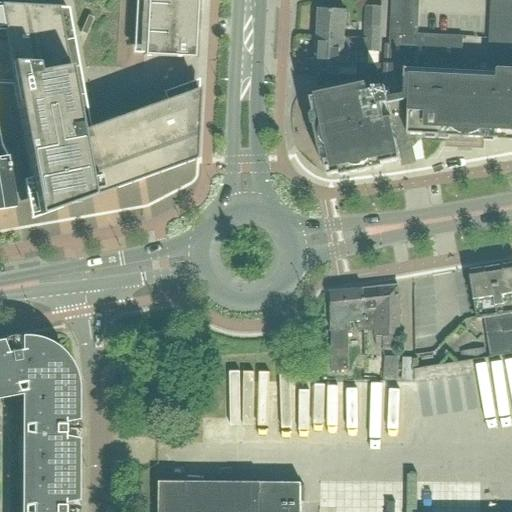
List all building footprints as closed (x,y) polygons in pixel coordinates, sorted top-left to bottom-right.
[(44,94),(44,86),(196,94),(200,0),(0,0),(0,84),(6,84),(5,92),(44,94)] [(374,167),(401,161),(393,125),(423,127),(423,136),(511,140),(511,60),(488,59),(487,70),(481,69),(481,56),(462,55),(463,37),(418,35),(420,0),(415,0),(391,0),(389,46),(385,45),(383,89),(368,93),(367,85),(330,93),(330,96),(311,100),(317,125),(314,126),(320,152),(323,151),(328,177),(349,173),(350,175),(375,170),(374,167)] [(511,0),(490,0),(488,55),(511,55),(511,0)] [(13,86),(14,92),(37,218),(193,161),(197,97),(179,96),(93,128),(94,128),(88,130),(81,88),(67,10),(0,6),(0,85),(5,86),(13,86)] [(367,6),(365,39),(380,40),(381,7),(367,6)] [(319,10),(318,36),(346,38),(347,12),(319,10)] [(345,51),(379,53),(380,40),(365,39),(346,38),(318,36),(316,63),(344,64),(345,51)] [(426,140),(403,142),(405,168),(428,166),(426,140)] [(0,208),(14,206),(7,157),(0,158),(0,208)] [(490,359),(511,355),(511,265),(469,272),(477,321),(484,320),(490,359)] [(401,306),(399,287),(380,289),(382,314),(381,347),(400,346),(401,306)] [(377,347),(381,347),(382,314),(380,289),(364,291),(364,290),(363,290),(366,323),(366,331),(365,331),(366,332),(375,331),(377,347)] [(366,323),(363,290),(331,293),(332,371),(349,370),(350,332),(351,332),(350,323),(357,322),(358,332),(365,331),(366,331),(366,323)] [(419,300),(420,329),(440,328),(439,299),(419,300)] [(0,348),(0,397),(18,394),(15,386),(23,385),(22,511),(63,511),(63,501),(73,499),(73,444),(63,441),(63,420),(73,418),(73,390),(72,380),(69,372),(65,363),(59,356),(51,350),(43,346),(34,343),(25,342),(24,342),(23,351),(3,355),(0,348)] [(471,359),(461,361),(469,415),(479,413),(471,359)] [(417,379),(427,427),(435,426),(425,377),(417,379)] [(364,381),(347,381),(346,409),(363,410),(364,381)] [(301,511),(302,485),(262,484),(160,483),(159,511),(301,511)] [(401,500),(400,511),(408,511),(409,500),(401,500)]
